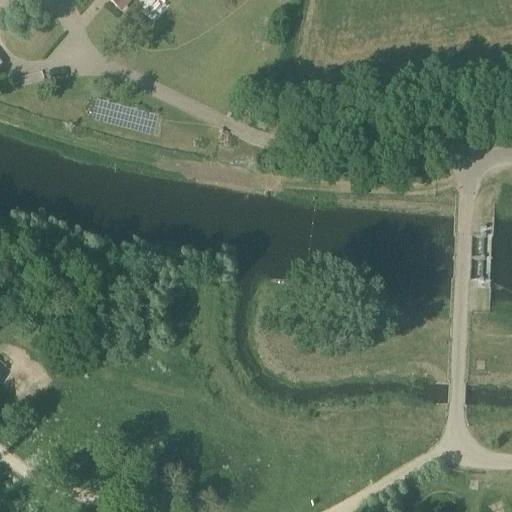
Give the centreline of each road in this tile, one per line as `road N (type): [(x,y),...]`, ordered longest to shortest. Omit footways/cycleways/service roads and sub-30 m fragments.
road 1 (track): [(0,125),(158,170),(346,200),(423,207),(468,192)]
road 2 (unclassified): [(511,461),(475,458),(453,423),(468,192),(486,160),(511,157)]
road 3 (track): [(486,160),(219,151),(146,134)]
road 4 (track): [(462,443),(333,511)]
